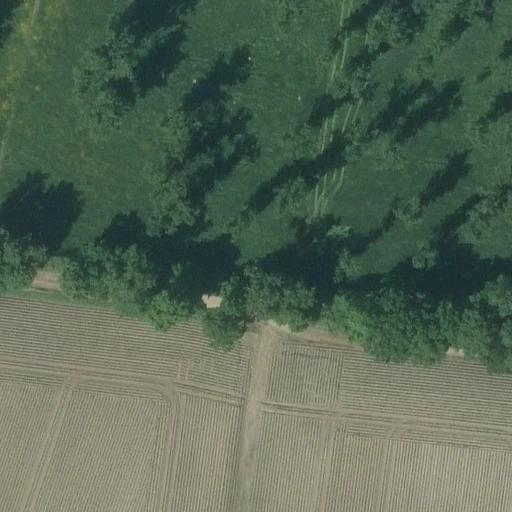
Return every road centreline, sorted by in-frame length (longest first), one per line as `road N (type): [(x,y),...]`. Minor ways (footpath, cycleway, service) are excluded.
road 1 (track): [(0,272),(232,306),(352,339),(511,351)]
road 2 (track): [(265,319),(240,511)]
